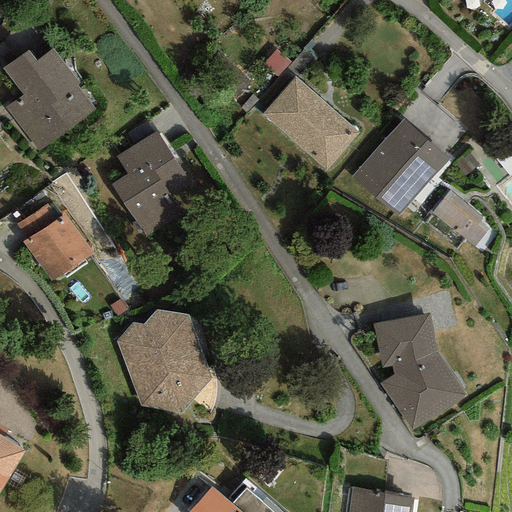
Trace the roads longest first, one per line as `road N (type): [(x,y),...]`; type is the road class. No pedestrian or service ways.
road 1 (residential): [(103,0),(225,162),(407,453),(436,467),(448,493),(446,511)]
road 2 (residential): [(511,108),(449,30),(405,0)]
road 3 (unknown): [(0,407),(68,511)]
